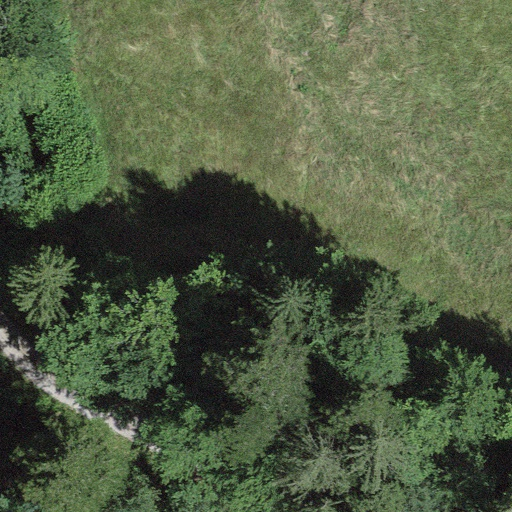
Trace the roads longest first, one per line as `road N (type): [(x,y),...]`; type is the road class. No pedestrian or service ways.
road 1 (track): [(0,326),(81,407),(269,496),(280,511)]
road 2 (track): [(417,511),(412,402),(460,370),(511,386)]
